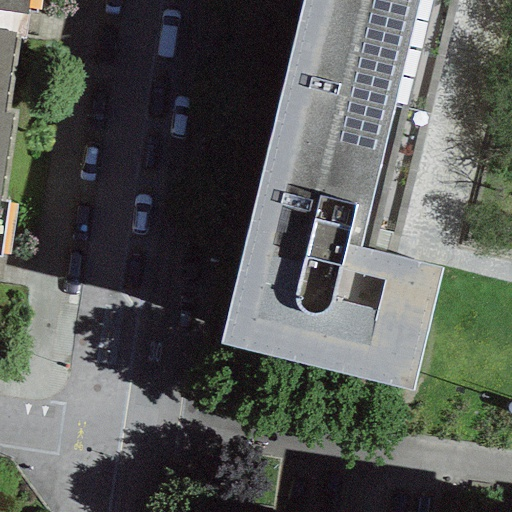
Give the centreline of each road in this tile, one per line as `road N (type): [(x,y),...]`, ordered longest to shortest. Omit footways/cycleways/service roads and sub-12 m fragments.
road 1 (residential): [(146,445),(208,0)]
road 2 (residential): [(0,423),(146,445)]
